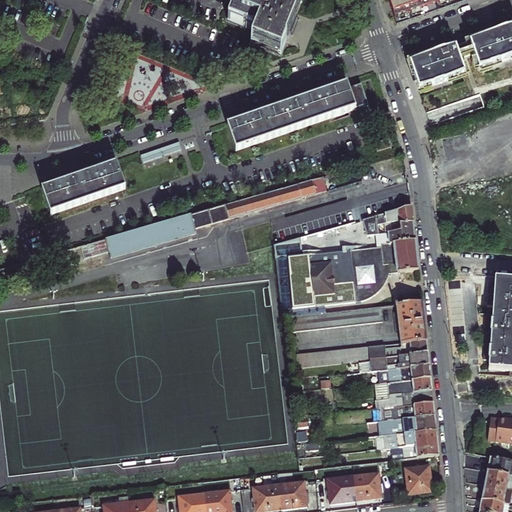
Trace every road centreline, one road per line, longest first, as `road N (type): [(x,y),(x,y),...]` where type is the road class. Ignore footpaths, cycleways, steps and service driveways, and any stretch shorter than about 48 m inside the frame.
road 1 (residential): [(69,155),(382,48)]
road 2 (residential): [(382,48),(413,144),(429,259)]
road 3 (residential): [(69,155),(63,109),(109,0)]
road 4 (residential): [(382,48),(511,3)]
road 5 (residential): [(429,259),(443,387)]
